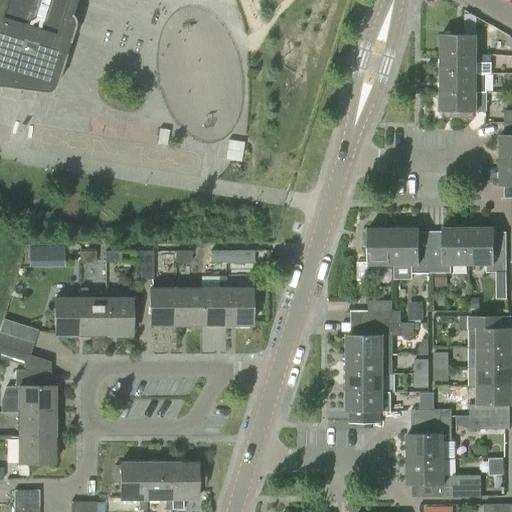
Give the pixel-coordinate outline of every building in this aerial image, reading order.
[(0,0),(0,94),(46,100),(48,100),(49,99),(51,98),(52,98),(54,96),(55,95),(56,94),(56,92),(75,32),(76,29),(75,26),(74,23),(71,21),(77,0),(0,0)] [(440,37),(440,56),(491,56),(491,55),(476,56),(476,37),(440,37)] [(440,56),(440,75),(486,75),(491,75),(491,56),(440,56)] [(440,75),(440,95),(476,95),(476,94),(486,94),(486,75),(440,75)] [(476,95),(440,95),(440,113),(443,113),(443,118),(474,118),(474,113),(476,113),(476,95)] [(500,137),(500,163),(511,162),(511,124),(504,125),(504,137),(500,137)] [(511,162),(500,163),(500,188),(504,188),(504,199),(511,198),(511,162)] [(412,274),(431,273),(430,232),(419,232),(419,230),(393,231),(393,266),(394,266),(394,280),(412,280),(412,274)] [(451,266),(468,266),(468,230),(442,230),(442,232),(430,232),(431,273),(451,273),(451,266)] [(468,230),(468,266),(486,266),(486,273),(496,273),(496,300),(507,300),(506,233),(493,233),(493,230),(468,230)] [(375,266),(393,266),(393,231),(367,231),(367,263),(358,263),(358,282),(369,282),(369,274),(375,274),(375,266)] [(174,252),(174,263),(191,263),(191,251),(174,252)] [(210,263),(225,263),(225,251),(210,251),(210,263)] [(225,251),(225,263),(229,263),(229,264),(253,264),(253,251),(225,251)] [(79,252),(79,263),(95,263),(95,252),(79,252)] [(121,263),(121,252),(104,252),(104,263),(121,263)] [(139,252),(140,280),(153,280),(153,252),(139,252)] [(218,290),(200,290),(200,326),(225,326),(225,290),(225,276),(218,276),(218,290)] [(80,300),(79,300),(79,337),(104,337),(104,300),(87,300),(87,289),(80,289),(80,300)] [(174,326),(174,290),(149,291),(149,326),(174,326)] [(200,290),(174,290),(174,326),(200,326),(200,290)] [(250,290),(225,290),(225,326),(250,326),(250,290)] [(79,337),(79,300),(53,300),(53,337),(79,337)] [(130,300),(104,300),(104,337),(130,337),(130,300)] [(368,312),(368,325),(401,325),(401,323),(400,311),(392,312),(392,301),(368,301),(368,312)] [(408,303),(408,321),(423,321),(422,302),(408,303)] [(469,331),(469,349),(511,348),(511,329),(503,329),(502,317),(460,317),(460,331),(469,331)] [(2,320),(0,327),(0,333),(33,343),(37,331),(2,320)] [(347,336),(347,355),(392,355),(392,337),(414,337),(414,330),(414,323),(401,323),(401,325),(368,325),(368,336),(351,336),(347,336)] [(0,333),(0,347),(29,356),(33,343),(0,333)] [(29,356),(0,347),(0,358),(25,367),(29,356)] [(511,348),(469,349),(469,368),(511,368),(511,348)] [(434,353),(434,369),(448,368),(448,353),(434,353)] [(347,355),(347,375),(383,374),(392,374),(392,355),(347,355)] [(414,360),(414,374),(429,374),(429,360),(414,360)] [(448,368),(434,369),(434,381),(448,381),(448,368)] [(478,387),(511,386),(511,368),(469,368),(469,387),(478,387)] [(6,400),(6,413),(18,413),(18,414),(54,414),(54,388),(38,388),(37,371),(15,371),(15,388),(17,388),(17,400),(6,400)] [(347,375),(347,393),(383,393),(383,374),(347,375)] [(429,374),(414,374),(414,389),(429,389),(429,374)] [(469,406),(469,418),(510,418),(510,406),(511,406),(511,386),(478,387),(478,406),(469,406)] [(347,393),(347,413),(351,413),(351,423),(379,423),(379,413),(383,413),(383,393),(347,393)] [(411,411),(411,423),(452,423),(451,410),(411,411)] [(18,414),(18,439),(54,439),(54,427),(57,427),(56,417),(54,417),(54,414),(18,414)] [(510,418),(469,418),(469,430),(510,430),(510,418)] [(407,435),(407,460),(443,460),(443,442),(452,441),(452,423),(411,423),(411,435),(407,435)] [(18,439),(18,465),(54,464),(54,439),(18,439)] [(494,458),(494,475),(510,474),(509,457),(494,458)] [(407,460),(408,486),(412,486),(412,498),(421,498),(481,498),(481,478),(452,478),(444,478),(443,460),(407,460)] [(139,510),(145,510),(145,464),(133,465),(133,462),(123,462),(123,465),(119,465),(119,467),(114,467),(114,484),(119,484),(119,501),(139,501),(139,510)] [(145,464),(145,510),(146,510),(146,501),(167,501),(167,511),(171,511),(171,464),(145,464)] [(197,464),(171,464),(171,511),(183,511),(183,501),(197,501),(197,488),(205,488),(205,468),(197,468),(197,464)] [(13,491),(13,505),(39,505),(38,491),(13,491)] [(70,503),(70,511),(95,511),(96,503),(70,503)]
